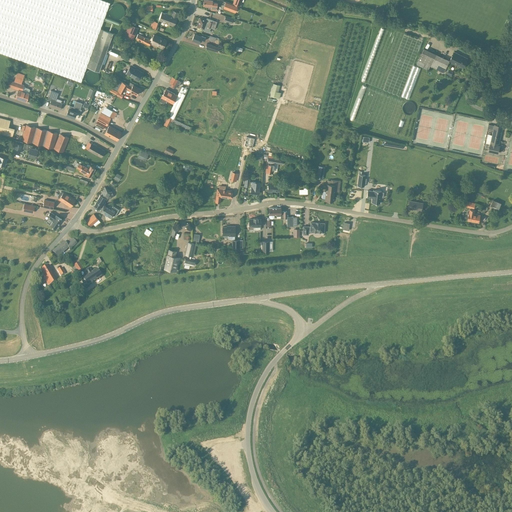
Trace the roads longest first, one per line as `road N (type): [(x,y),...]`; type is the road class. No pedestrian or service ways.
road 1 (unclassified): [(71,224),(96,231),(271,202),(470,232),(511,226)]
road 2 (unclassified): [(254,298),(174,309),(27,357)]
road 3 (unclassified): [(304,333),(266,370),(248,412),(253,476),(271,511)]
road 4 (unclassified): [(193,0),(118,146)]
road 5 (unclassified): [(383,283),(254,298)]
road 6 (unclassified): [(511,272),(383,283)]
road 7 (residential): [(118,146),(0,96)]
road 8 (unclassified): [(71,224),(26,284),(22,332)]
